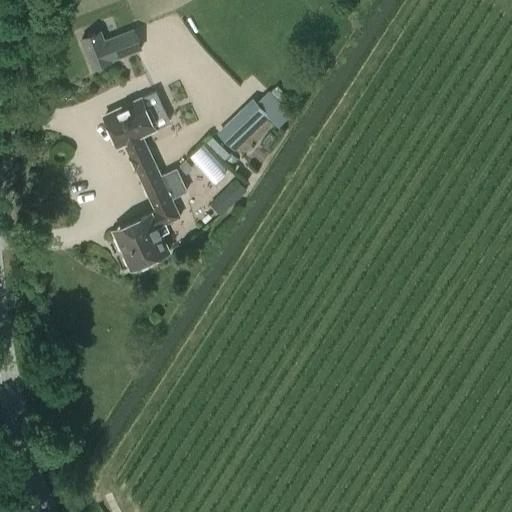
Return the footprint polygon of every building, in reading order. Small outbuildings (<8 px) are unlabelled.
[(132,28),(104,39),(101,30),(84,36),(96,67),(108,63),(108,61),(140,49),(132,28)] [(125,143),(132,157),(150,149),(143,134),(170,121),(156,91),(140,98),(141,99),(106,115),(108,119),(106,123),(109,128),(112,129),(120,145),(125,143)] [(234,150),(270,117),(279,126),(291,115),(271,93),(259,105),(256,102),(220,136),(234,150)] [(214,185),(230,169),(220,160),(228,152),(208,132),(185,157),(214,185)] [(150,149),(132,157),(156,209),(152,211),(112,230),(130,268),(137,265),(141,267),(148,264),(150,259),(170,250),(160,231),(168,227),(166,223),(181,216),(172,197),(187,191),(177,167),(161,174),(150,149)] [(246,190),(236,179),(209,204),(219,215),(246,190)]
